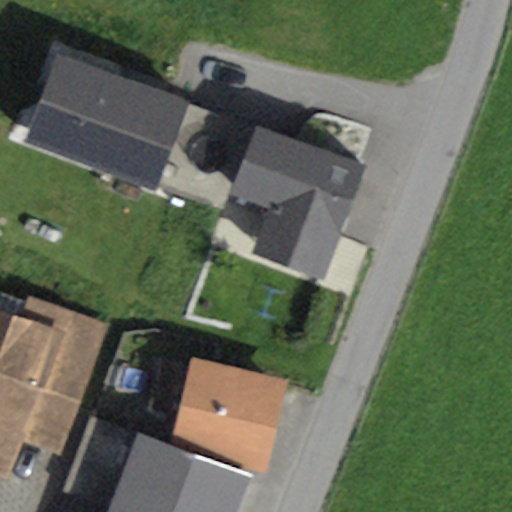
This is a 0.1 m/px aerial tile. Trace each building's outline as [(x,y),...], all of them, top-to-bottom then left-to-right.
[(177,102),(59,59),(32,134),(150,177),(177,102)] [(258,130),(177,102),(150,177),(231,207),(237,189),(258,130)] [(358,165),(258,130),(237,189),(275,203),(259,248),(320,270),(358,165)] [(19,314),(0,307),(0,477),(5,480),(21,438),(60,452),(109,324),(27,293),(19,314)] [(284,380),(190,356),(168,441),(262,466),(284,380)] [(236,511),(249,478),(137,434),(106,511),(236,511)]
